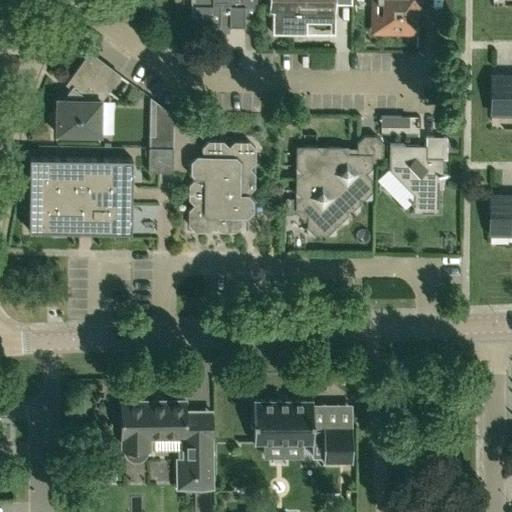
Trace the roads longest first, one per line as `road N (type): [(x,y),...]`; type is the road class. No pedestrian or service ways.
road 1 (residential): [(51,341),(492,325)]
road 2 (residential): [(0,182),(34,52),(60,0)]
road 3 (residential): [(492,325),(494,511)]
road 4 (residential): [(52,511),(51,341)]
